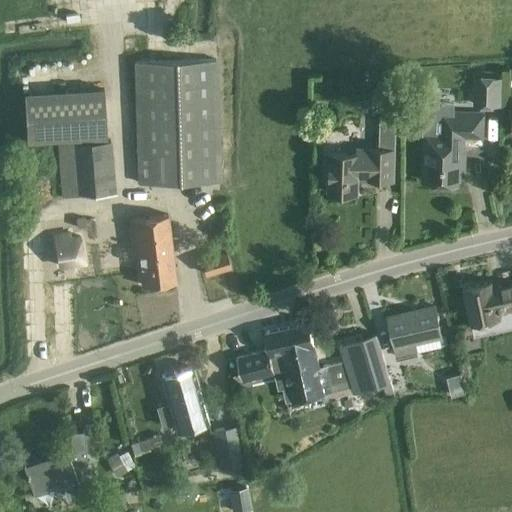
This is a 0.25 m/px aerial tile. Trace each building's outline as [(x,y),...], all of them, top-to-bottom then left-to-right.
[(220,62),(139,63),(140,184),(221,184),(220,62)] [(475,76),(474,105),(502,106),(503,77),(475,76)] [(24,93),(27,142),(106,138),(103,88),(24,93)] [(424,153),(429,153),(428,182),(458,182),(459,157),(464,157),(465,137),(482,137),(483,113),(444,112),(443,135),(424,134),(424,153)] [(325,120),(319,128),(326,135),(333,127),(325,120)] [(112,139),(58,144),(63,198),(78,196),(117,192),(112,139)] [(327,153),(326,166),(330,166),(329,192),(357,193),(357,179),(361,175),(368,175),(368,180),(393,181),(394,152),(368,151),(368,154),(327,153)] [(88,238),(100,237),(97,216),(70,219),(70,229),(78,228),(87,226),(88,238)] [(139,260),(142,285),(176,281),(168,216),(130,221),(135,261),(139,260)] [(113,223),(115,242),(129,240),(127,221),(113,223)] [(59,266),(84,261),(80,236),(71,238),(70,233),(54,235),(56,245),(58,257),(59,266)] [(205,274),(231,266),(226,251),(201,259),(205,274)] [(464,287),(468,307),(472,325),(498,319),(500,329),(511,326),(511,283),(493,288),(491,282),(464,287)] [(389,317),(395,346),(397,356),(417,352),(414,341),(441,336),(435,306),(389,317)] [(269,349),(236,357),(242,380),(275,372),(274,371),(287,367),(295,400),(336,390),(335,384),(353,379),(355,390),(380,384),(391,381),(376,334),(340,346),(344,361),(319,367),(309,322),(265,331),(269,349)] [(241,344),(259,340),(258,331),(239,335),(241,344)] [(170,407),(158,411),(162,426),(174,423),(176,430),(207,421),(193,367),(162,375),(170,407)] [(403,374),(390,378),(394,391),(407,387),(403,374)] [(213,431),(220,469),(243,464),(236,427),(213,431)] [(34,496),(53,489),(77,482),(72,469),(87,465),(85,432),(71,433),(72,451),(68,452),(67,450),(24,464),(27,473),(25,474),(27,478),(28,478),(34,496)] [(132,443),(134,454),(138,467),(136,468),(140,481),(145,479),(142,468),(155,464),(150,447),(162,443),(160,434),(132,443)] [(120,455),(118,452),(107,458),(118,477),(135,465),(128,451),(120,455)]
